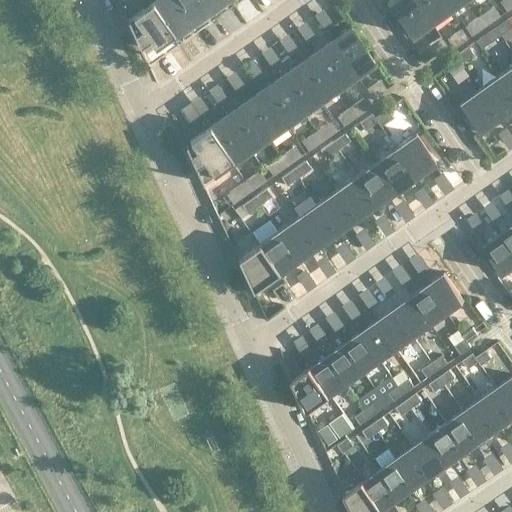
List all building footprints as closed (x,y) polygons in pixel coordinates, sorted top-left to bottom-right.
[(194,26),(175,0),(156,0),(151,4),(174,35),(183,28),(185,31),(193,26),(194,26)] [(211,13),(201,0),(175,0),(194,26),(194,25),(192,22),(201,16),(203,18),(210,13),(211,14),(211,13)] [(229,1),(228,0),(201,0),(211,13),(212,13),(210,10),(219,3),(221,6),(228,1),(229,1)] [(430,22),(414,0),(390,0),(388,1),(412,35),(430,22)] [(448,9),(441,0),(414,0),(430,22),(448,9)] [(460,0),(441,0),(448,9),(460,0)] [(511,7),(511,0),(503,0),(509,9),(507,10),(507,11),(511,7)] [(174,35),(151,4),(129,20),(129,19),(128,20),(144,56),(145,55),(141,46),(149,40),(155,48),(174,35)] [(491,8),(479,16),(486,26),(500,16),(500,15),(497,17),(491,8)] [(486,26),(479,16),(468,24),(474,33),(471,35),(472,36),(486,26)] [(511,26),(511,24),(507,18),(495,26),(501,35),(511,26)] [(501,35),(495,26),(483,35),(488,43),(501,35)] [(351,28),(332,41),(356,74),(374,61),(351,28)] [(454,48),(468,38),(462,29),(450,37),(456,46),(454,48)] [(433,56),(434,56),(448,46),(441,37),(430,45),(436,54),(433,56)] [(356,74),(332,41),(314,53),(338,87),(356,74)] [(474,54),(468,46),(456,54),(459,58),(461,62),(474,54)] [(338,87),(314,53),(297,66),(320,99),(338,87)] [(464,66),(461,62),(459,58),(446,67),(452,75),(464,66)] [(511,65),(499,74),(511,92),(511,65)] [(320,99),(297,66),(279,78),(303,112),(320,99)] [(511,107),(511,92),(499,74),(480,88),(499,116),(511,107)] [(303,112),(279,78),(261,91),(285,124),(303,112)] [(366,90),(373,99),(387,89),(384,91),(378,82),(366,90)] [(499,116),(480,88),(459,102),(479,131),(499,116)] [(285,124),(261,91),(244,103),(267,136),(285,124)] [(363,98),(352,106),(358,115),(372,105),(370,107),(363,98)] [(267,136),(244,103),(226,116),(250,149),(267,136)] [(358,115),(352,106),(340,114),(346,123),(344,125),(358,115)] [(393,117),(387,109),(375,117),(377,121),(380,125),(393,117)] [(377,121),(375,117),(372,113),(360,122),(365,130),(377,121)] [(250,149),(226,116),(208,128),(232,161),(250,149)] [(328,123),(316,131),(323,140),(337,130),(334,132),(328,123)] [(232,161),(208,128),(190,141),(196,150),(191,153),(186,144),(185,144),(203,182),(204,182),(204,181),(232,161)] [(323,140),(316,131),(305,139),(311,148),(308,150),(309,150),(323,140)] [(350,140),(345,132),(333,141),(338,149),(350,140)] [(416,133),(396,147),(416,175),(436,161),(416,133)] [(338,149),(333,141),(320,149),(326,157),(338,149)] [(416,175),(396,147),(376,161),(396,189),(416,175)] [(293,148),(281,156),(288,165),(302,155),(301,155),(299,157),(293,148)] [(288,165),(281,156),(269,164),(276,173),(273,175),(288,165)] [(311,168),(305,160),(293,168),(299,177),(311,168)] [(396,189),(376,161),(356,175),(376,203),(396,189)] [(299,177),(293,168),(281,177),(287,185),(299,177)] [(257,173),(246,181),(252,190),(266,180),(264,182),(257,173)] [(376,203),(356,175),(337,189),(357,217),(376,203)] [(252,190),(246,181),(234,189),(240,198),(238,200),(252,190)] [(272,196),(266,188),(254,196),(260,204),(272,196)] [(357,217),(337,189),(317,202),(337,231),(357,217)] [(260,204),(254,196),(242,205),(248,213),(260,204)] [(337,231),(317,202),(298,216),(317,244),(337,231)] [(317,244),(298,216),(278,230),(298,258),(317,244)] [(511,224),(502,232),(511,246),(511,224)] [(298,258),(278,230),(258,244),(278,272),(298,258)] [(511,267),(511,246),(502,232),(484,244),(504,273),(511,267)] [(278,272),(258,244),(238,258),(252,290),(278,272)] [(445,272),(428,284),(448,312),(465,300),(445,272)] [(448,312),(428,284),(411,296),(431,324),(448,312)] [(431,324),(411,296),(394,308),(414,336),(431,324)] [(414,336),(394,308),(378,319),(398,348),(414,336)] [(398,348),(378,319),(361,331),(381,359),(398,348)] [(463,334),(466,339),(469,343),(479,335),(473,327),(463,334)] [(381,359),(361,331),(344,343),(364,371),(381,359)] [(472,347),(469,343),(466,339),(456,346),(461,354),(472,347)] [(364,371),(344,343),(328,355),(348,383),(364,371)] [(492,357),(486,349),(476,357),(479,361),(482,365),(492,357)] [(479,361),(476,357),(473,353),(463,360),(469,368),(479,361)] [(443,354),(433,362),(438,370),(448,363),(443,354)] [(348,383),(328,355),(311,366),(331,395),(348,383)] [(438,370),(433,362),(422,369),(428,377),(438,370)] [(331,395),(311,366),(293,379),(308,411),(331,395)] [(456,377),(450,369),(440,376),(445,384),(456,377)] [(511,375),(497,386),(511,407),(511,375)] [(445,384),(440,376),(429,383),(435,391),(445,384)] [(409,378),(399,385),(405,393),(415,386),(409,378)] [(405,393),(399,385),(389,392),(395,400),(405,393)] [(511,418),(511,407),(497,386),(480,398),(500,426),(511,418)] [(422,400),(417,392),(406,400),(412,408),(422,400)] [(500,426),(480,398),(464,410),(484,438),(500,426)] [(412,408),(406,400),(396,407),(402,415),(412,408)] [(376,401),(366,409),(372,417),(382,410),(376,401)] [(372,417),(366,409),(356,416),(361,424),(372,417)] [(484,438),(464,410),(447,422),(467,450),(484,438)] [(389,424),(383,416),(373,423),(379,431),(389,424)] [(467,450),(447,422),(430,433),(450,462),(467,450)] [(379,431),(373,423),(363,430),(368,438),(379,431)] [(338,440),(328,425),(318,432),(329,447),(338,440)] [(450,462),(430,433),(414,445),(433,473),(450,462)] [(354,445),(348,437),(338,444),(344,452),(354,445)] [(344,452),(338,444),(327,452),(333,460),(344,452)] [(433,473),(414,445),(397,457),(417,485),(433,473)] [(417,485),(397,457),(380,469),(400,497),(417,485)] [(400,497),(380,469),(364,480),(383,509),(400,497)] [(378,511),(383,509),(364,480),(346,493),(354,511),(378,511)]
